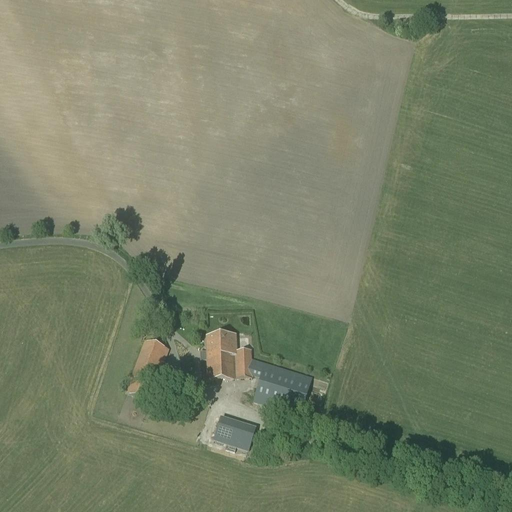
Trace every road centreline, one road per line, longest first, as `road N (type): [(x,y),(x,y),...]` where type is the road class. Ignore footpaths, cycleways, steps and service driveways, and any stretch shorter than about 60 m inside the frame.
road 1 (track): [(511,510),(265,429),(180,380),(153,301),(103,248),(65,240),(0,245)]
road 2 (track): [(339,0),(378,18),(511,16)]
